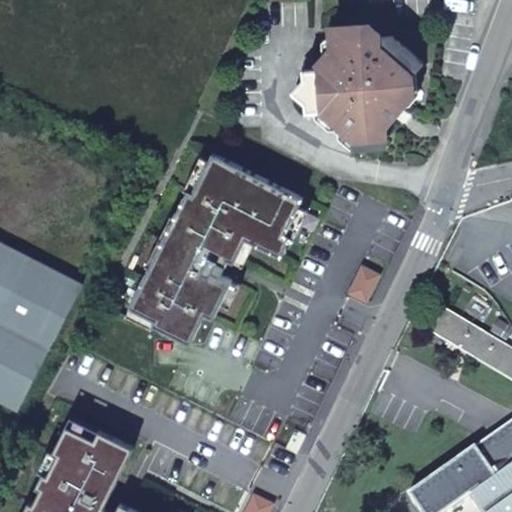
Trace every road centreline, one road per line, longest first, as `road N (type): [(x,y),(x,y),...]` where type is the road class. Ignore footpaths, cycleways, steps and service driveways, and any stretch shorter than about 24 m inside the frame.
road 1 (residential): [(442,202),(291,511)]
road 2 (residential): [(511,20),(442,202)]
